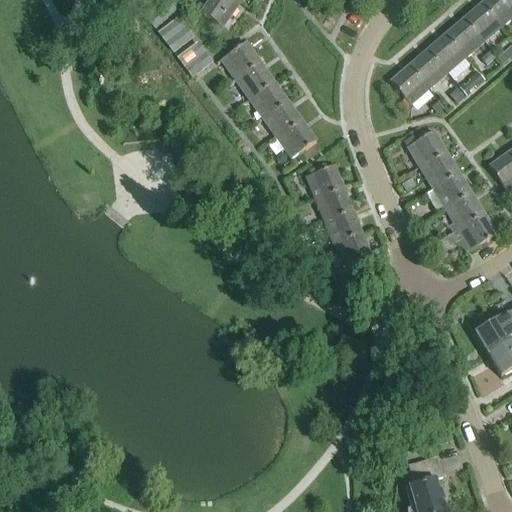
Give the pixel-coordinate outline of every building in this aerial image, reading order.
[(240,5),(232,0),(211,0),(201,16),(223,31),(240,5)] [(488,0),(482,5),(503,28),(511,20),(511,4),(508,0),(488,0)] [(171,2),(147,23),(156,32),(180,11),(171,2)] [(482,5),(464,21),(484,45),(503,28),(482,5)] [(467,60),(484,45),(464,21),(446,36),(467,60)] [(193,41),(179,22),(160,36),(174,56),(193,41)] [(446,36),(427,53),(447,77),(467,60),(446,36)] [(234,83),(259,65),(245,46),(220,64),(234,83)] [(198,47),(179,62),(193,80),(212,65),(198,47)] [(429,92),(447,77),(427,53),(409,69),(429,92)] [(491,53),(481,61),(487,68),(497,60),(491,53)] [(248,103),(273,85),(259,65),(234,83),(235,84),(227,90),(232,97),(240,91),(248,103)] [(429,92),(409,69),(391,85),(411,108),(429,92)] [(463,87),(459,91),(466,99),(471,96),(469,94),(474,90),(476,91),(485,83),(477,75),(468,83),(470,84),(464,89),(463,87)] [(287,105),(273,85),(248,103),(262,123),(287,105)] [(457,92),(449,98),(457,107),(465,101),(457,92)] [(439,104),(432,110),(437,117),(445,111),(439,104)] [(301,125),(287,105),(262,123),(276,143),(301,125)] [(301,125),(276,143),(291,163),(316,145),(301,125)] [(417,145),(413,138),(404,144),(409,150),(407,152),(419,172),(446,155),(433,135),(417,145)] [(419,172),(433,194),(459,178),(446,155),(419,172)] [(511,191),(511,157),(510,155),(489,170),(507,196),(511,191)] [(306,182),(315,204),(343,192),(334,170),(327,173),(325,168),(318,171),(319,176),(306,182)] [(459,178),(433,194),(445,213),(472,197),(459,178)] [(411,182),(401,188),(406,195),(416,189),(411,182)] [(343,192),(315,204),(323,224),(352,213),(343,192)] [(445,213),(458,233),(484,217),(472,197),(445,213)] [(323,224),(334,251),(362,239),(352,213),(323,224)] [(497,238),(484,217),(458,233),(471,255),(497,238)] [(332,275),(337,288),(358,279),(353,267),(371,260),(362,239),(334,251),(342,271),(332,275)] [(318,245),(306,250),(310,258),(322,253),(318,245)] [(498,323),(492,313),(481,319),(487,329),(498,323)] [(475,337),(488,359),(511,344),(511,314),(487,329),(475,337)] [(511,344),(488,359),(501,381),(511,374),(511,344)] [(416,388),(393,394),(397,408),(420,402),(416,388)] [(448,435),(438,438),(441,448),(451,445),(448,435)] [(418,488),(405,492),(410,511),(443,511),(441,504),(443,504),(440,493),(438,494),(435,483),(442,481),(436,461),(412,468),(418,488)]
